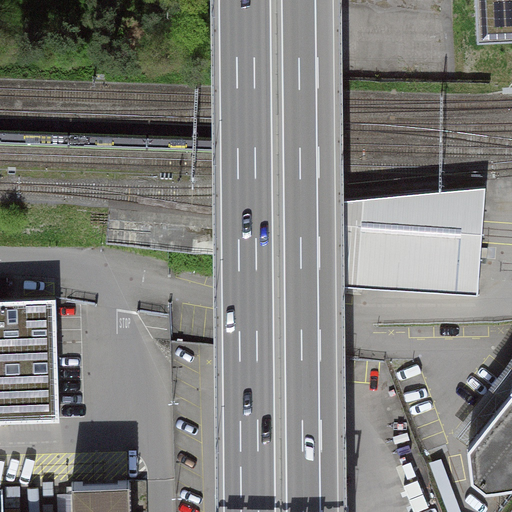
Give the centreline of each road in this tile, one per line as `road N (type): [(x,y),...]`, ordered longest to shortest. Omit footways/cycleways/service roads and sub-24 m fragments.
road 1 (motorway): [(253,0),(258,511)]
road 2 (motorway): [(303,511),(298,0)]
